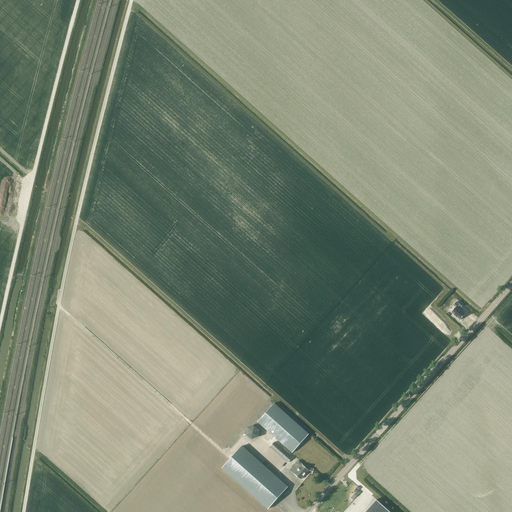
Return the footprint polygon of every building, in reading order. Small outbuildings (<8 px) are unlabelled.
[(451,312),(460,320),(465,314),(459,309),(462,307),(457,302),(454,305),(456,307),(451,312)] [(292,453),(309,434),(275,403),(257,422),(292,453)] [(258,437),(260,430),(254,425),(247,428),(246,435),(252,440),(258,437)] [(289,463),(292,459),(274,442),(271,446),(289,463)] [(242,445),(232,457),(222,468),(268,509),(275,502),(274,502),(290,484),(261,458),(259,460),(242,445)] [(293,473),(293,472),(301,480),(309,471),(302,465),(303,464),(298,460),(295,464),(294,464),(293,465),(293,466),(290,470),(293,473)] [(389,511),(376,500),(365,511),(389,511)]
